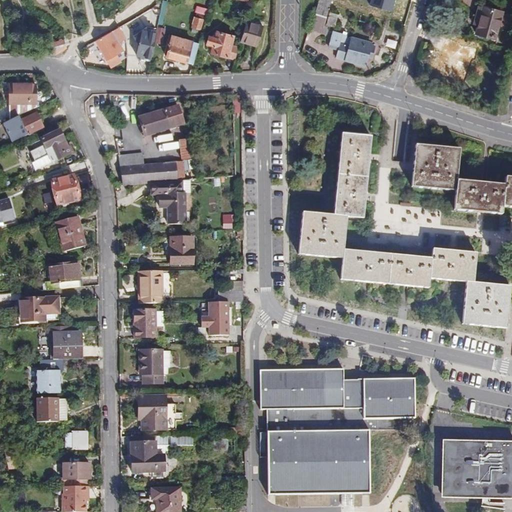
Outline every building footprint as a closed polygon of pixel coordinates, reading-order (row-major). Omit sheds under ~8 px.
[(319,0),(317,10),(328,13),(331,0),(319,0)] [(392,11),(395,0),(371,0),(370,5),(392,11)] [(479,25),(477,33),(495,38),(499,25),(502,14),(503,13),(480,6),(474,24),(479,25)] [(317,10),(311,29),(326,34),(329,28),(321,25),(323,17),(326,18),(328,13),(317,10)] [(191,32),(198,34),(200,30),(201,31),(204,19),(203,19),(204,14),(197,13),(195,17),(194,16),(192,23),(193,24),(191,32)] [(257,47),(263,26),(246,21),(240,42),(257,47)] [(126,39),(119,27),(95,41),(106,61),(123,51),(118,43),(126,39)] [(157,27),(154,43),(162,45),(165,29),(157,27)] [(211,53),(235,59),(238,48),(231,46),(234,36),(216,31),(215,38),(209,36),(207,44),(212,46),(211,53)] [(339,50),(337,58),(365,66),(368,57),(371,58),(375,46),(371,45),(372,43),(352,37),(352,39),(346,37),(346,35),(343,35),(334,32),(329,47),(339,50)] [(166,57),(187,63),(193,42),(172,36),(166,57)] [(447,37),(437,71),(461,78),(469,52),(472,53),(474,45),(447,37)] [(57,55),(67,48),(64,40),(52,48),(57,55)] [(9,107),(9,120),(36,107),(36,84),(9,85),(9,107)] [(178,106),(138,118),(144,136),(183,125),(178,106)] [(25,118),(20,121),(27,135),(43,128),(36,113),(31,115),(30,112),(23,115),(25,118)] [(6,122),(0,124),(0,133),(10,129),(6,122)] [(41,133),(44,137),(56,131),(54,127),(41,133)] [(67,147),(59,130),(59,129),(56,131),(44,137),(39,139),(42,145),(29,152),(34,162),(30,164),(33,172),(70,153),(67,147)] [(371,137),(341,134),(334,215),(346,216),(363,218),(371,137)] [(191,158),(189,138),(179,139),(181,159),(191,158)] [(511,207),(511,177),(505,177),(505,185),(456,181),(459,149),(415,145),(411,187),(455,191),(453,210),(502,214),(502,207),(511,207)] [(118,155),(120,166),(143,164),(142,153),(118,155)] [(120,166),(122,186),(151,183),(151,195),(159,195),(159,208),(167,208),(168,225),(185,225),(185,193),(190,193),(190,180),(184,181),(177,181),(176,162),(143,164),(120,166)] [(176,162),(177,181),(184,181),(182,162),(176,162)] [(51,180),(57,206),(62,205),(63,208),(68,207),(68,204),(80,201),(74,175),(51,180)] [(10,196),(0,198),(0,222),(16,218),(10,196)] [(343,250),(346,216),(334,215),(316,214),(302,212),(298,255),(342,259),(340,279),(429,288),(429,279),(466,282),(462,324),(506,328),(510,287),(473,283),(476,253),(432,249),(431,259),(343,250)] [(63,252),(86,246),(78,216),(55,222),(63,252)] [(170,265),(193,265),(192,238),(171,238),(171,251),(170,251),(170,265)] [(47,283),(47,290),(80,287),(78,262),(50,265),(52,281),(47,282),(47,283)] [(138,272),(139,304),(162,304),(162,271),(138,272)] [(218,291),(218,303),(244,302),(243,291),(218,291)] [(58,297),(20,299),(21,322),(45,321),(45,309),(58,308),(58,297)] [(244,302),(229,303),(229,306),(213,306),(213,314),(213,330),(213,337),(227,337),(227,340),(244,340),(244,302)] [(134,310),(134,338),(156,338),(155,328),(163,328),(163,310),(134,310)] [(79,333),(68,333),(68,327),(45,327),(45,334),(52,334),(52,346),(51,346),(51,359),(82,358),(82,347),(79,347),(79,333)] [(163,383),(163,375),(163,374),(162,350),(139,351),(140,367),(142,367),(143,375),(143,384),(163,383)] [(37,394),(59,393),(59,371),(63,371),(63,363),(63,360),(40,361),(40,371),(37,371),(37,394)] [(345,369),(259,370),(260,410),(267,410),(267,431),(268,495),(370,494),(369,430),(408,429),(408,418),(415,418),(414,378),(344,380),(345,369)] [(43,398),(37,398),(37,422),(59,422),(59,421),(67,421),(67,399),(59,399),(59,398),(48,398),(48,396),(43,396),(43,398)] [(142,431),(166,430),(165,396),(138,397),(139,414),(139,421),(142,421),(142,431)] [(73,449),(87,449),(87,432),(73,431),(73,433),(73,448),(73,449)] [(193,436),(131,437),(131,457),(132,473),(164,472),(164,454),(168,454),(167,447),(193,446),(193,436)] [(215,438),(214,450),(228,451),(229,438),(215,438)] [(511,511),(511,441),(444,440),(443,497),(511,498),(511,511)] [(5,457),(21,456),(20,446),(3,447),(5,457)] [(9,470),(21,469),(21,456),(5,457),(9,470)] [(71,479),(71,487),(86,487),(87,479),(90,479),(90,464),(62,464),(62,479),(71,479)] [(62,511),(85,511),(86,501),(86,495),(89,494),(88,487),(86,487),(71,487),(64,487),(64,494),(62,494),(62,511)] [(16,489),(17,502),(26,500),(24,488),(16,489)] [(156,511),(180,511),(180,488),(153,488),(153,499),(156,499),(156,511)] [(342,495),(342,505),(354,505),(354,495),(342,495)]
